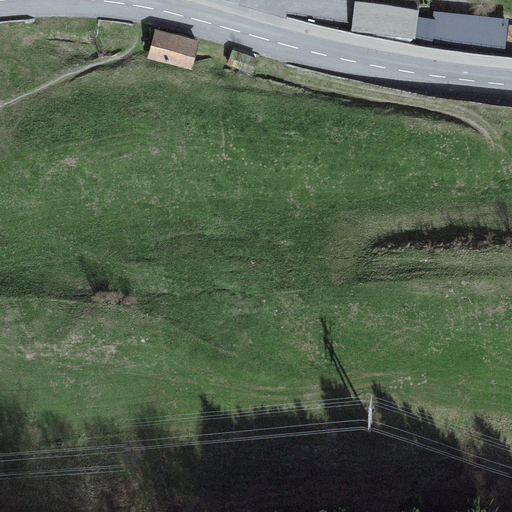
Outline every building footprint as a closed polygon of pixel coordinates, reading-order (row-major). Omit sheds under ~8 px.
[(411,13),(412,0),(380,0),(380,2),(364,0),(361,0),(359,29),(409,34),(411,16),(411,13)] [(412,0),(411,13),(417,14),(418,0),(364,0),(380,2),(380,0),(412,0)] [(435,12),(434,18),(411,16),(409,34),(408,43),(504,54),(508,20),(435,12)] [(157,31),(151,57),(189,67),(196,41),(157,31)] [(233,51),(229,64),(252,71),(256,58),(233,51)]
